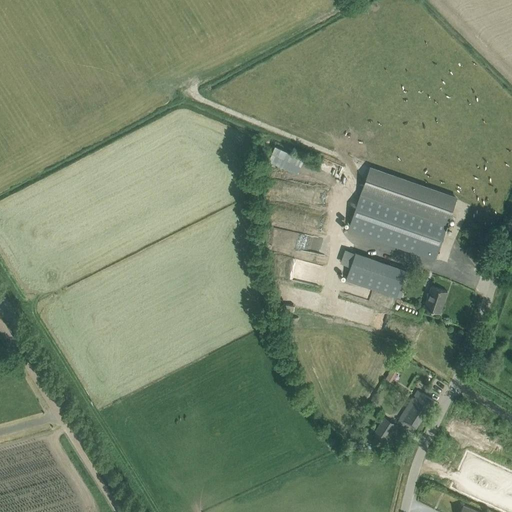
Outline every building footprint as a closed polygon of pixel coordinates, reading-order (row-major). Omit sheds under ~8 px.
[(277,145),(269,160),(295,173),(302,158),(277,145)] [(457,198),(369,167),(348,229),(435,260),(457,198)] [(397,297),(406,270),(355,252),(346,279),(397,297)] [(440,312),(447,291),(432,286),(425,307),(440,312)] [(319,305),(318,295),(305,295),(305,306),(319,305)] [(376,301),(386,304),(388,300),(377,296),(376,301)] [(397,371),(392,368),(385,378),(391,381),(397,371)] [(397,421),(402,424),(405,426),(413,432),(434,400),(422,392),(417,400),(413,397),(400,417),(397,421)] [(384,441),(396,424),(384,417),(373,434),(384,441)]
